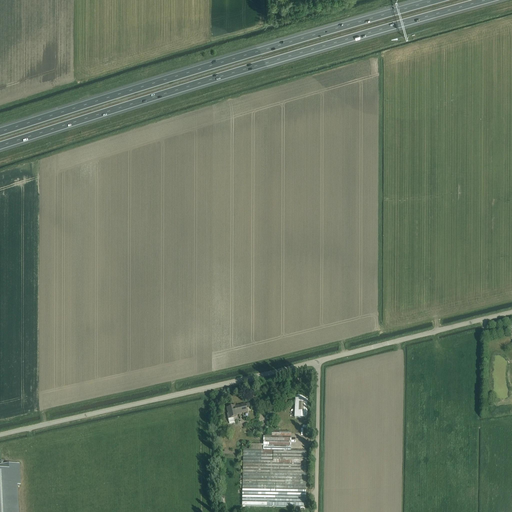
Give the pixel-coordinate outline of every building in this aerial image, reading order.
[(295,396),(294,418),(307,418),(308,397),(295,396)] [(227,408),(229,418),(237,416),(236,415),(247,412),(246,408),(250,407),(249,403),(237,406),(237,407),(235,407),(235,406),(227,408)] [(243,450),(243,456),(306,458),(306,451),(290,451),(291,432),(272,432),(272,437),(264,437),(264,445),(250,444),(250,450),(243,450)] [(306,458),(243,456),(242,505),(305,506),(306,458)] [(0,465),(0,511),(17,511),(16,485),(19,485),(18,464),(0,465)]
